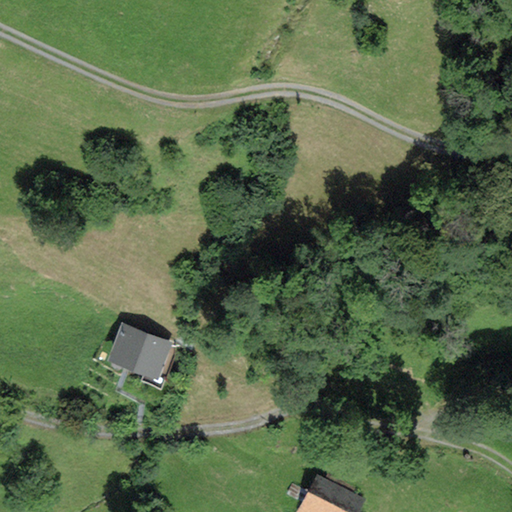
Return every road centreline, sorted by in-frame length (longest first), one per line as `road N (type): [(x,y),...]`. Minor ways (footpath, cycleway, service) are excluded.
road 1 (track): [(0,28),(167,101),(291,88),(441,145),(511,155)]
road 2 (track): [(511,380),(477,389),(424,428),(394,431),(318,406),(214,429),(147,431),(99,431),(0,411)]
